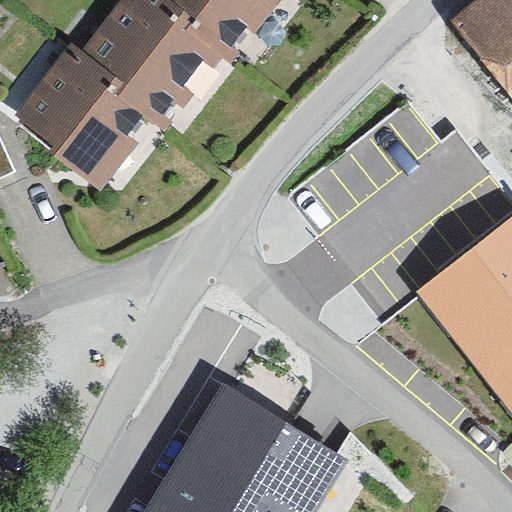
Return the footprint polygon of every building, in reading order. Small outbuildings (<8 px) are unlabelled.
[(271,0),(135,0),(92,56),(77,45),(23,115),(99,174),(147,112),(161,123),(220,47),(229,54),(271,0)] [(511,0),(489,0),(463,21),(511,81),(511,0)] [(0,187),(15,180),(0,152),(0,187)] [(511,225),(426,292),(511,402),(511,225)] [(306,511),(347,445),(225,372),(140,511),(306,511)]
